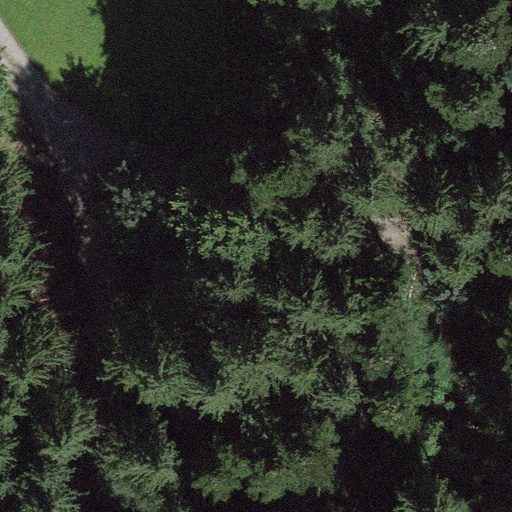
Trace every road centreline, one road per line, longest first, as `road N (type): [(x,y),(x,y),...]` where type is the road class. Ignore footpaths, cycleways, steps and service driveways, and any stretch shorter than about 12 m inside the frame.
road 1 (track): [(0,44),(86,145),(449,248),(511,248)]
road 2 (track): [(67,511),(112,405),(76,231)]
